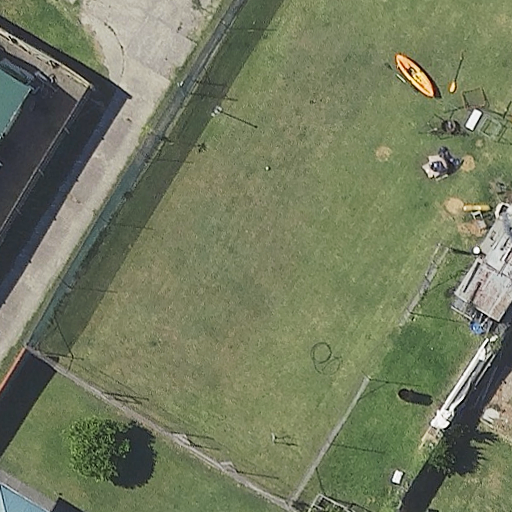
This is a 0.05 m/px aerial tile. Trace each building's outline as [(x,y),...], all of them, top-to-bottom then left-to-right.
[(59,0),(35,0),(56,9),(59,0)] [(0,274),(27,234),(0,216),(0,213),(69,109),(0,63),(0,274)] [(511,277),(511,252),(501,271),(511,277)] [(511,347),(509,346),(462,427),(511,456),(511,347)] [(43,511),(26,502),(20,511),(43,511)]
